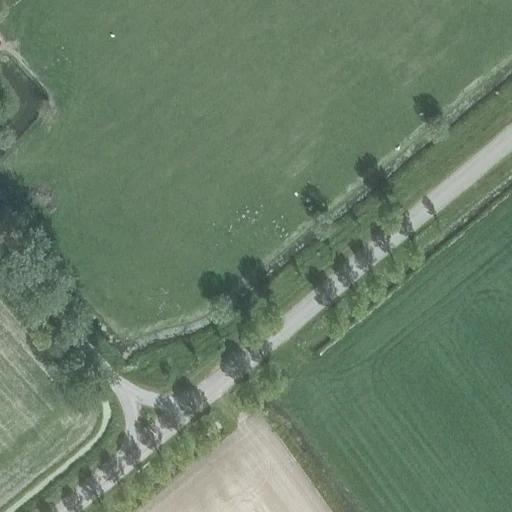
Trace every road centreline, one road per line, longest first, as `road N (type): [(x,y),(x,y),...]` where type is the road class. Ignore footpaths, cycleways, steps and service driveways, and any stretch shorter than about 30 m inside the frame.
road 1 (tertiary): [(191,407),(511,139)]
road 2 (unclassified): [(126,395),(0,257)]
